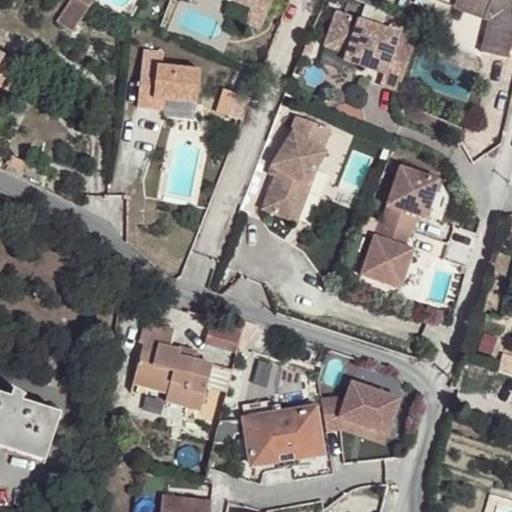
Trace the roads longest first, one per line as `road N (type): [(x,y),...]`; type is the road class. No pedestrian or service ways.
road 1 (residential): [(436,378),(171,286),(103,230),(0,180)]
road 2 (unknown): [(191,293),(307,0)]
road 3 (residential): [(436,378),(448,360),(511,102)]
road 4 (residential): [(404,511),(436,378)]
